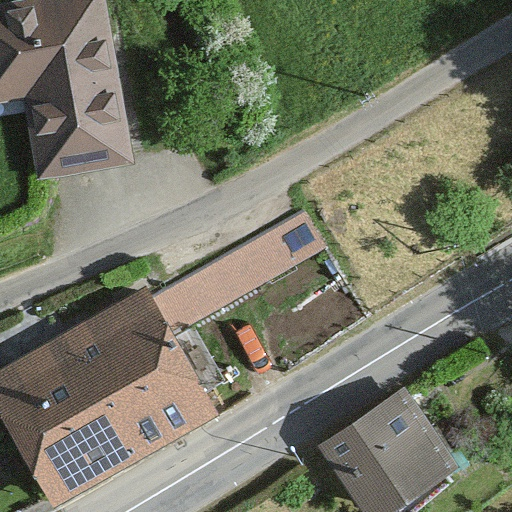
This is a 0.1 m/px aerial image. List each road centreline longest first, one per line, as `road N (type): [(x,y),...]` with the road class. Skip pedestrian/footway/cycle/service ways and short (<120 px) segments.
road 1 (unclassified): [(0,296),(265,173),(511,29)]
road 2 (secondary): [(511,279),(127,511)]
